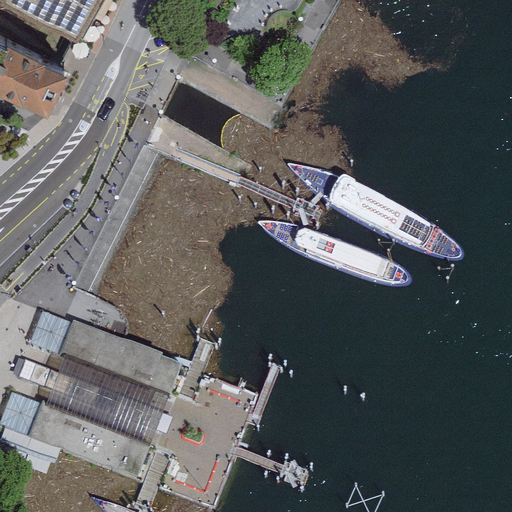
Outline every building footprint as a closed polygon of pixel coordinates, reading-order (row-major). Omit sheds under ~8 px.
[(22,0),(21,3),(79,36),(99,0),(22,0)] [(0,29),(0,81),(46,104),(67,62),(0,29)] [(57,354),(69,325),(41,313),(29,342),(57,354)] [(64,357),(169,398),(181,368),(159,360),(161,355),(134,343),(71,318),(69,325),(57,354),(64,357)] [(169,398),(64,357),(44,406),(150,448),(169,398)] [(30,382),(36,365),(26,361),(19,378),(30,382)] [(0,427),(25,438),(38,404),(11,393),(0,420),(0,427)] [(138,477),(150,448),(44,406),(38,404),(25,438),(59,452),(116,475),(118,470),(138,477)]
